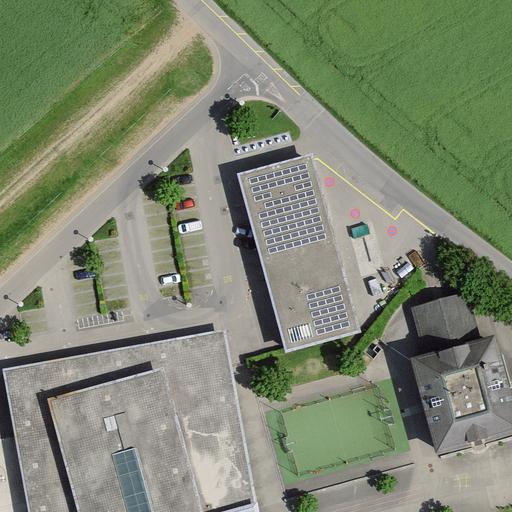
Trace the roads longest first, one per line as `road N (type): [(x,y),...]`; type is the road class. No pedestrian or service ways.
road 1 (unclassified): [(257,61),(0,302)]
road 2 (unclassified): [(511,275),(347,146),(257,61)]
